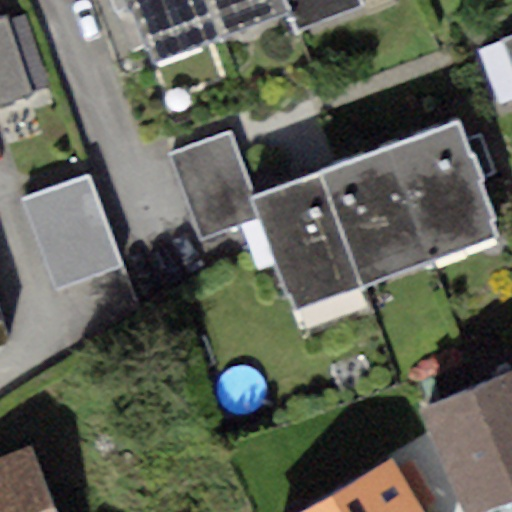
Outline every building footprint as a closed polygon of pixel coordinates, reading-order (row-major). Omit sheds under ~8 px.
[(124,0),(149,67),(296,15),(302,31),(365,9),(361,0),(124,0)] [(0,107),(45,92),(19,16),(0,22),(0,107)] [(502,107),(511,104),(511,36),(485,44),(502,107)] [(236,136),(167,162),(197,240),(262,215),(297,308),(502,231),(460,121),(259,196),(236,136)] [(92,178),(33,200),(70,296),(128,274),(92,178)] [(0,294),(0,348),(14,344),(0,294)] [(511,375),(422,413),(462,511),(488,511),(511,502),(511,375)] [(54,511),(30,450),(0,462),(0,511),(54,511)] [(420,511),(392,468),(322,511),(420,511)]
